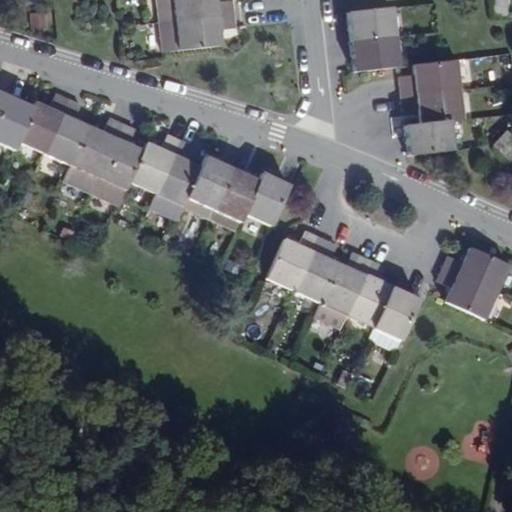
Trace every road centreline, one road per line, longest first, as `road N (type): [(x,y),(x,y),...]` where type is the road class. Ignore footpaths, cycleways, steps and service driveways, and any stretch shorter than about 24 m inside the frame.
road 1 (residential): [(0,48),(323,155)]
road 2 (residential): [(323,155),(511,228)]
road 3 (residential): [(323,155),(307,0)]
